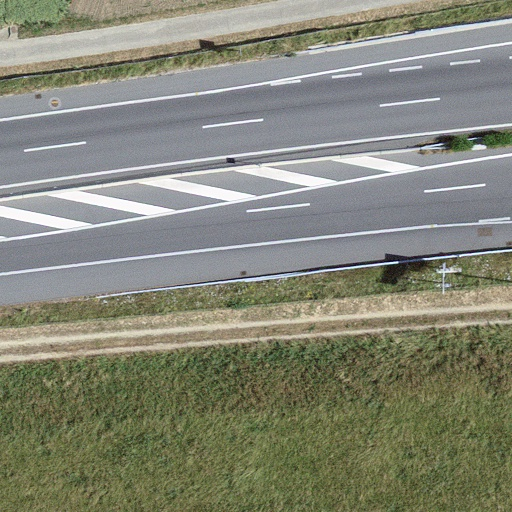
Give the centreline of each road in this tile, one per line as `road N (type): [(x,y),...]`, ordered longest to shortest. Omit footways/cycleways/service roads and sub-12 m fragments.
road 1 (trunk): [(0,258),(511,186)]
road 2 (trunk): [(511,92),(0,155)]
road 3 (track): [(0,352),(511,314)]
road 4 (track): [(0,53),(351,0)]
